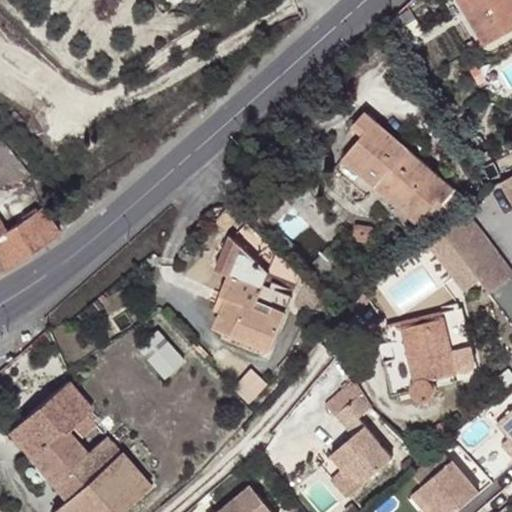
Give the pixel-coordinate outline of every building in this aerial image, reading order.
[(511,1),(511,0),(459,0),(486,45),(511,29),(511,1)] [(353,126),(364,135),(376,120),(366,111),(353,126)] [(376,120),(364,135),(344,158),(377,187),(382,182),(405,202),(401,207),(431,234),(470,201),(428,164),(376,120)] [(0,184),(31,173),(0,136),(0,184)] [(511,175),(500,182),(511,203),(511,175)] [(382,182),(377,187),(401,207),(405,202),(382,182)] [(93,208),(79,189),(57,204),(52,208),(67,228),(93,208)] [(232,207),(224,199),(215,224),(228,228),(235,209),(232,207)] [(0,271),(6,268),(36,249),(59,233),(46,212),(43,206),(7,229),(0,233),(0,271)] [(507,317),(511,324),(511,271),(466,209),(442,232),(443,233),(455,249),(480,281),(507,317)] [(374,226),(355,223),(353,240),(372,243),(374,226)] [(455,249),(443,233),(428,244),(465,293),(480,281),(455,249)] [(216,269),(229,273),(266,286),(267,283),(272,286),(275,280),(296,289),(303,274),(278,250),(269,272),(229,234),(216,269)] [(266,286),(229,273),(221,293),(229,296),(222,312),(215,328),(233,335),(235,330),(273,345),(296,289),(275,280),(272,286),(267,283),(266,286)] [(319,290),(303,274),(296,289),(304,291),(300,303),(312,308),(319,290)] [(372,298),(364,291),(354,303),(362,309),(372,298)] [(229,296),(221,293),(214,309),(222,312),(229,296)] [(416,395),(419,398),(424,398),(427,398),(431,396),(433,394),(435,390),(434,386),(433,382),(429,379),(456,373),(457,380),(475,376),(474,369),(476,368),(462,308),(411,320),(412,325),(405,327),(403,327),(406,339),(417,382),(414,385),(414,390),(416,395)] [(403,327),(405,327),(404,324),(387,327),(388,331),(385,332),(384,335),(383,338),(386,342),(390,343),(406,339),(403,327)] [(157,330),(138,347),(166,378),(185,361),(157,330)] [(235,330),(233,335),(270,351),(273,345),(235,330)] [(251,368),(235,387),(250,400),(267,381),(251,368)] [(9,430),(30,457),(63,429),(66,433),(69,431),(73,427),(88,415),(93,410),(70,381),(42,403),(14,426),(9,430)] [(400,402),(419,398),(416,395),(414,390),(398,393),(400,402)] [(14,426),(42,403),(32,391),(5,414),(14,426)] [(358,397),(354,392),(331,413),(335,417),(358,397)] [(369,410),(358,397),(335,417),(353,437),(330,458),(342,472),(347,467),(364,485),(391,460),(356,421),(369,410)] [(511,411),(497,424),(508,436),(511,441),(511,411)] [(97,424),(88,415),(73,427),(82,437),(97,424)] [(122,511),(151,488),(107,436),(88,452),(69,431),(66,433),(63,429),(30,457),(66,500),(53,511),(122,511)] [(511,441),(508,436),(501,441),(511,454),(511,441)] [(456,511),(479,493),(452,460),(418,489),(436,510),(433,511),(456,511)] [(347,467),(342,472),(331,482),(347,500),(364,485),(347,467)] [(274,511),(253,485),(219,511),(274,511)] [(411,495),(425,511),(433,511),(436,510),(418,489),(411,495)]
